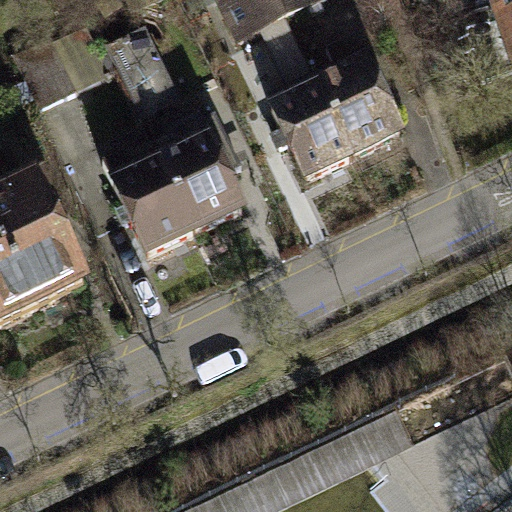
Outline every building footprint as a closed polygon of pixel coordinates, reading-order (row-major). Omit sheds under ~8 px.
[(214,0),(240,46),(262,35),(291,95),(315,83),(288,23),(331,0),(214,0)] [(511,0),(492,0),(496,9),(511,3),(511,0)] [(511,3),(496,9),(499,22),(469,32),(487,82),(511,73),(511,3)] [(112,52),(145,123),(180,107),(147,35),(112,52)] [(17,62),(41,113),(76,96),(52,46),(17,62)] [(403,143),(357,46),(331,58),(343,84),(320,94),(353,166),(403,143)] [(353,166),(320,94),(315,83),(291,95),(271,104),(309,186),(353,166)] [(204,127),(201,121),(173,135),(184,159),(163,169),(197,238),(241,217),(224,179),(241,171),(217,120),(204,127)] [(197,238),(163,169),(140,180),(129,158),(105,169),(149,261),(197,238)] [(0,226),(0,332),(85,293),(37,192),(3,208),(10,222),(0,226)]
